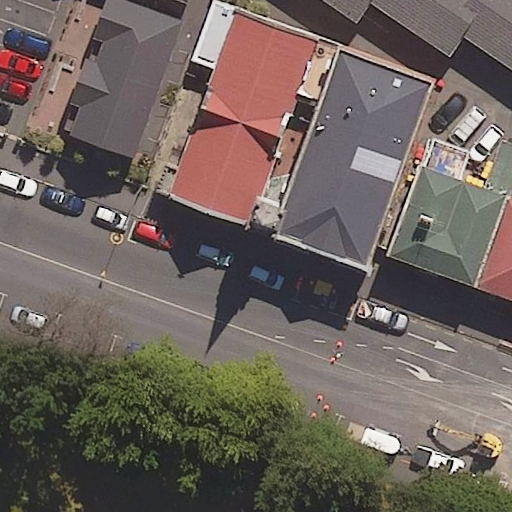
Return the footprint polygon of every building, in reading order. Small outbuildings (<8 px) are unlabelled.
[(195,0),(158,0),(191,12),(195,0)] [(511,0),(316,0),(361,30),(374,10),(455,65),(468,45),(511,74),(511,0)] [(188,30),(117,5),(68,142),(139,167),(188,30)] [(176,208),(255,235),(300,106),(311,110),(330,52),(210,11),(191,66),(221,76),(187,175),(173,170),(163,197),(178,202),(176,208)] [(343,65),(278,251),(373,284),(439,98),(343,65)] [(479,295),(510,205),(511,200),(511,141),(499,137),(479,194),(462,188),(472,159),(436,146),(394,266),(479,295)] [(511,206),(510,205),(479,295),(511,306),(511,206)]
